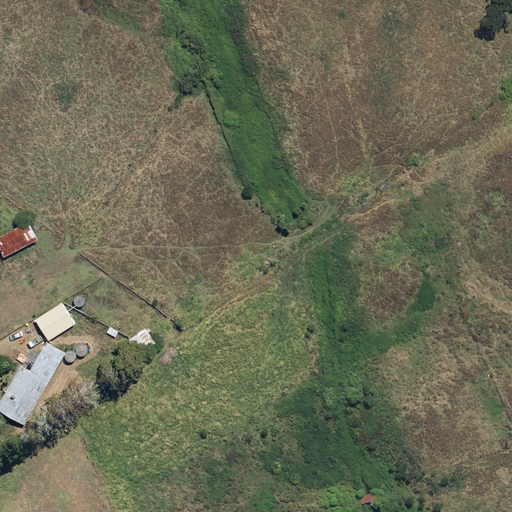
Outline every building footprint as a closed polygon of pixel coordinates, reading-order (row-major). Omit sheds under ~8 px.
[(30,220),(0,236),(0,247),(5,257),(40,239),(30,220)] [(80,292),(79,293),(78,294),(77,295),(76,296),(76,297),(75,299),(75,300),(76,301),(76,303),(77,304),(77,305),(79,306),(80,307),(81,307),(82,307),(84,308),(85,307),(86,307),(88,306),(89,305),(90,304),(90,303),(91,302),(91,301),(91,299),(91,298),(91,297),(90,295),(89,294),(88,293),(87,293),(86,292),(84,292),(83,292),(82,292),(80,292)] [(63,302),(37,319),(51,341),(77,324),(63,302)] [(111,327),(108,333),(116,337),(119,331),(111,327)] [(147,328),(131,339),(142,355),(158,343),(147,328)] [(22,365),(0,403),(0,410),(25,425),(67,352),(48,342),(32,370),(22,365)] [(73,362),(92,351),(87,343),(68,354),(73,362)]
